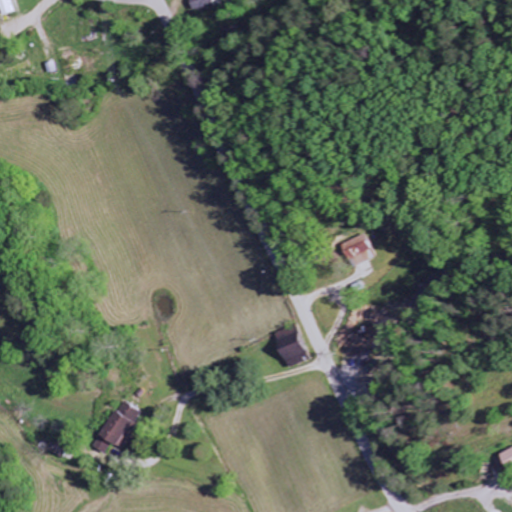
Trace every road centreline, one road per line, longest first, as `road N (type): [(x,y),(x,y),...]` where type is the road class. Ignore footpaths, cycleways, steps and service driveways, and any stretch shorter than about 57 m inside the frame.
road 1 (tertiary): [(405,511),(357,429),(160,0)]
road 2 (residential): [(349,411),(225,511)]
